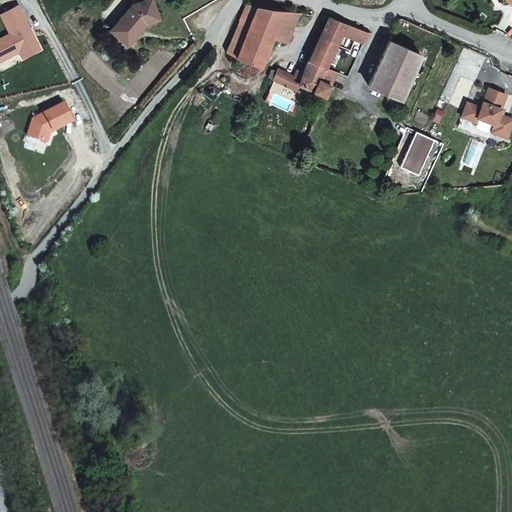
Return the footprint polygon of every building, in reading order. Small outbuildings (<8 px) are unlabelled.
[(139,23),(145,18),(149,21),(162,18),(157,0),(137,0),(113,20),(120,29),(126,25),(132,33),(142,26),(139,23)] [(257,67),(269,38),(282,7),(257,4),(234,23),(221,53),(235,59),(233,63),(238,65),(240,60),(257,67)] [(282,7),(269,38),(285,44),(299,9),(282,7)] [(324,64),(339,31),(343,20),(328,14),(325,20),(309,58),(303,69),(300,76),(294,73),(277,67),(276,70),(275,73),(268,71),(266,77),(295,88),(297,82),(327,93),(335,69),(324,64)] [(142,26),(149,21),(145,18),(139,23),(142,26)] [(339,31),(350,36),(355,25),(343,20),(339,31)] [(120,29),(127,37),(132,33),(126,25),(120,29)] [(350,36),(361,40),(366,30),(355,25),(350,36)] [(417,60),(420,51),(387,38),(369,83),(401,97),(403,91),(406,92),(419,61),(417,60)] [(303,69),(296,66),(294,73),(300,76),(303,69)] [(511,120),(511,113),(499,109),(505,90),(488,84),(481,104),(467,100),(462,114),(477,119),(478,114),(496,120),(493,128),(508,133),(511,120)]
